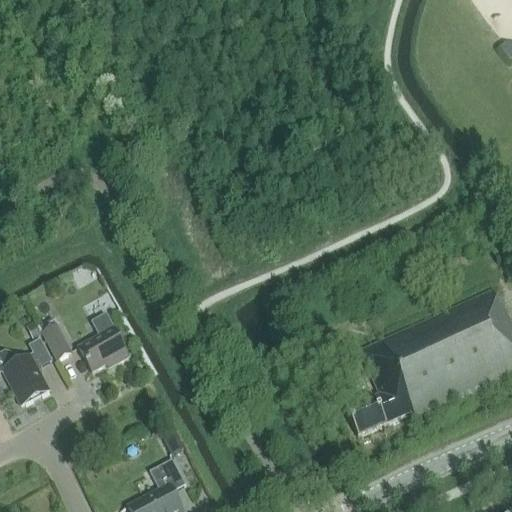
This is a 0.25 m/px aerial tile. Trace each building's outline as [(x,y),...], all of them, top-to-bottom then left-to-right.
[(358,441),(410,418),(412,423),(511,378),(511,333),(494,293),(359,355),(379,399),(346,414),(358,441)] [(116,364),(118,368),(129,361),(106,319),(92,327),(100,341),(78,352),(85,365),(84,365),(86,368),(87,368),(92,377),(116,364)] [(72,357),(56,329),(52,322),(38,330),(42,337),(58,365),(72,357)] [(26,331),(33,343),(42,338),(34,325),(26,331)] [(17,367),(13,359),(5,357),(0,359),(0,374),(3,375),(21,410),(49,395),(37,373),(51,365),(40,344),(29,349),(34,358),(17,367)] [(175,454),(186,448),(173,427),(163,433),(175,454)] [(180,511),(172,496),(186,489),(172,463),(148,475),(158,494),(127,509),(128,511),(180,511)]
